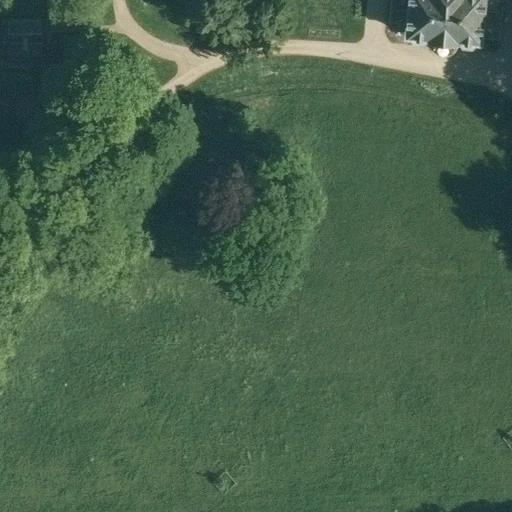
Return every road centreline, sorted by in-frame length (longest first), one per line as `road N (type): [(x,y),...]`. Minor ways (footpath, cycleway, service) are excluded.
road 1 (track): [(191,56),(266,45),(511,80)]
road 2 (track): [(0,221),(121,108),(191,56)]
